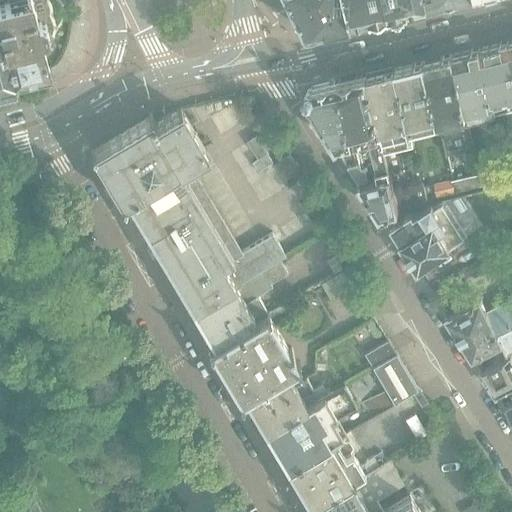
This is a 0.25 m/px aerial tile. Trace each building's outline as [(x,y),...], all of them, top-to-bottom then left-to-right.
[(49,69),(32,0),(4,0),(0,1),(0,28),(13,77),(49,69)] [(286,0),(301,29),(303,30),(305,31),(308,30),(321,27),(345,21),(339,0),(286,0)] [(384,11),(381,0),(339,0),(345,21),(384,11)] [(422,1),(421,0),(381,0),(384,11),(402,7),(402,6),(422,1)] [(13,77),(0,28),(0,81),(14,78),(13,77)] [(511,107),(511,59),(507,42),(480,48),(497,112),(511,107)] [(497,112),(480,48),(454,55),(468,119),(497,112)] [(468,119),(454,55),(423,62),(439,127),(442,138),(457,133),(460,146),(468,145),(464,132),(471,131),(469,126),(470,125),(468,119)] [(439,127),(423,62),(397,68),(411,132),(439,127)] [(411,132),(397,68),(367,76),(389,169),(392,168),(393,170),(398,172),(401,167),(401,166),(404,165),(397,138),(396,136),(401,134),(405,146),(414,144),(411,132)] [(389,169),(367,76),(367,74),(339,80),(366,174),(389,169)] [(366,174),(339,80),(312,87),(307,97),(317,113),(357,176),(366,174)] [(241,250),(195,174),(186,180),(180,169),(207,153),(180,108),(154,122),(151,116),(152,115),(149,114),(148,118),(95,149),(91,148),(90,151),(94,152),(122,200),(121,203),(124,204),(125,198),(127,197),(152,239),(147,242),(151,250),(157,248),(175,278),(194,310),(261,268),(279,258),(285,254),(272,232),(241,250)] [(273,161),(257,135),(247,141),(258,158),(252,161),(258,170),(273,161)] [(270,138),(264,142),(268,149),(275,145),(270,138)] [(300,169),(289,154),(275,163),(285,178),(300,169)] [(511,178),(511,174),(510,165),(481,171),(481,173),(484,185),(511,178)] [(398,206),(394,189),(389,169),(366,174),(357,176),(381,214),(399,210),(398,206)] [(481,173),(462,177),(452,179),(456,193),(466,191),(484,185),(481,173)] [(456,193),(452,179),(434,183),(437,197),(456,193)] [(427,199),(423,182),(394,189),(398,206),(427,199)] [(415,215),(413,212),(390,226),(403,246),(409,254),(409,255),(419,270),(452,248),(468,238),(443,199),(433,205),(432,203),(415,215)] [(342,267),(334,254),(328,259),(332,274),(342,267)] [(265,310),(258,297),(254,296),(271,285),(269,282),(286,271),(279,258),(261,268),(194,310),(214,343),(268,311),(265,310)] [(350,285),(342,270),(320,283),(328,298),(350,285)] [(448,314),(447,315),(448,317),(449,317),(457,330),(464,340),(473,354),(472,354),(474,356),(475,355),(475,356),(502,341),(507,352),(509,351),(511,349),(511,294),(487,307),(481,296),(448,314)] [(295,361),(290,353),(293,351),(290,347),(288,348),(269,317),(290,305),(288,299),(268,311),(214,343),(214,344),(212,345),(207,344),(207,347),(211,349),(239,395),(238,399),(241,400),(242,396),(244,394),(252,408),(294,383),(286,370),(286,369),(296,364),(298,365),(299,362),(295,361)] [(372,367),(374,365),(397,352),(388,338),(363,353),(372,367)] [(382,378),(405,364),(397,352),(374,365),(382,378)] [(511,355),(511,353),(482,368),(497,393),(505,388),(511,384),(511,355)] [(420,388),(413,378),(405,364),(382,378),(397,401),(419,388),(420,388)] [(266,431),(327,392),(321,383),(313,388),(307,375),(294,383),(252,408),(266,431)] [(334,438),(325,423),(357,404),(344,382),(327,392),(266,431),(288,467),(334,438)] [(405,414),(427,401),(419,388),(397,401),(405,414)] [(511,401),(505,388),(497,393),(506,406),(511,415),(511,401)] [(309,504),(377,463),(373,455),(367,459),(364,463),(360,466),(351,451),(350,451),(349,448),(352,444),(347,437),(343,438),(341,434),(334,438),(288,467),(309,504)] [(421,511),(409,492),(385,506),(381,505),(377,497),(403,482),(388,457),(377,463),(309,504),(314,511),(421,511)] [(34,502),(29,490),(14,496),(20,509),(34,502)] [(486,511),(494,507),(487,495),(462,510),(462,511),(486,511)]
